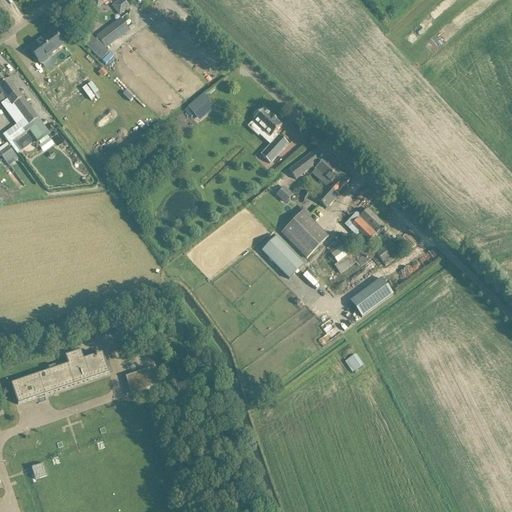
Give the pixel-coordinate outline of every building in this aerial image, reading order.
[(90,0),(96,8),(107,0),(90,0)] [(121,14),(129,8),(122,0),(121,0),(114,6),(121,14)] [(121,19),(97,37),(106,49),(130,31),(121,19)] [(40,40),(28,48),(36,59),(40,64),(51,56),(51,55),(64,45),(55,33),(42,42),(40,40)] [(61,67),(67,63),(61,54),(55,58),(61,67)] [(0,74),(0,92),(1,94),(0,94),(0,101),(2,105),(8,100),(12,106),(14,104),(23,98),(18,92),(9,79),(5,81),(0,74)] [(52,80),(42,88),(62,116),(73,107),(52,80)] [(204,95),(185,111),(191,118),(194,115),(197,118),(212,105),(204,95)] [(23,98),(14,104),(25,119),(19,124),(25,133),(29,130),(37,141),(48,132),(40,121),(30,108),(23,98)] [(274,141),(261,156),(270,164),(288,145),(279,136),(278,137),(274,134),(282,126),(276,121),(273,118),(264,110),(262,111),(259,111),(257,111),(254,115),(253,117),(254,120),(252,122),(263,131),(260,135),(267,142),(271,138),(274,141)] [(25,133),(19,124),(17,125),(3,135),(17,154),(20,151),(13,141),(25,133)] [(49,138),(38,145),(43,152),(54,145),(49,138)] [(9,147),(0,153),(0,154),(9,167),(18,160),(9,147)] [(311,154),(289,171),(296,180),(312,168),(316,171),(320,165),(318,163),(318,164),(311,154)] [(349,181),(325,160),(320,165),(316,171),(315,171),(321,176),(332,185),(318,201),(327,208),(335,199),(333,198),(349,181)] [(292,196),(288,192),(285,195),(281,191),(276,196),(283,202),(287,198),(289,200),(292,196)] [(294,222),(282,235),(308,259),(329,237),(311,221),(314,218),(302,207),(291,219),(294,222)] [(367,209),(352,225),(369,242),(379,231),(384,236),(389,231),(384,226),(367,209)] [(274,240),(262,252),(289,280),(303,266),(276,238),(274,240)] [(344,246),(331,256),(337,264),(335,266),(334,267),(336,269),(339,274),(358,262),(361,266),(361,267),(377,257),(385,268),(405,253),(395,240),(378,253),(375,249),(368,254),(363,248),(352,257),(344,246)] [(315,257),(308,263),(325,283),(333,277),(315,257)] [(362,318),(396,297),(385,279),(351,300),(362,318)] [(102,353),(88,358),(84,359),(81,351),(65,356),(68,365),(56,369),(55,366),(48,368),(49,371),(11,384),(18,405),(109,374),(102,353)] [(356,356),(347,361),(354,371),(362,366),(356,356)] [(155,387),(153,380),(149,369),(125,377),(131,395),(155,387)] [(35,480),(48,476),(43,464),(31,468),(35,480)]
